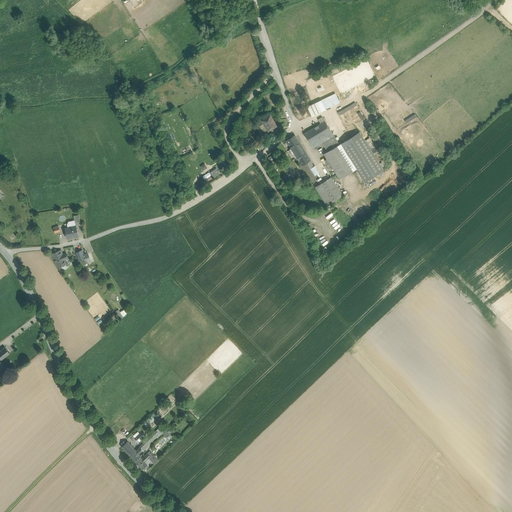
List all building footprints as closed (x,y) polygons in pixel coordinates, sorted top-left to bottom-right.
[(321,100),(322,102),(336,95),(334,93),(321,100)] [(322,102),(326,109),(339,102),(336,95),(322,102)] [(322,102),(321,100),(317,102),(321,111),(326,109),(322,102)] [(317,102),(308,107),(312,116),(321,111),(317,102)] [(277,125),(270,114),(261,120),(270,134),(276,130),(273,127),(277,125)] [(331,132),(325,121),(320,124),(318,125),(324,136),(331,132)] [(318,125),(304,133),(310,144),(324,136),(318,125)] [(324,136),(310,144),(313,148),(322,143),(334,136),(331,132),(324,136)] [(305,153),(295,135),(286,141),(297,158),(305,153)] [(334,136),(322,143),(327,151),(339,144),(334,136)] [(357,169),(341,143),(339,144),(327,151),(323,154),(327,159),(329,162),(339,179),(357,169)] [(305,153),(297,158),(302,165),(310,160),(305,153)] [(310,160),(302,165),(306,171),(312,168),(314,166),(310,160)] [(208,167),(203,170),(208,178),(212,176),(209,171),(210,170),(208,167)] [(312,168),(306,171),(312,182),(317,177),(312,168)] [(331,177),(315,187),(327,205),(343,195),(331,177)] [(76,226),(65,228),(67,238),(78,235),(76,226)] [(61,250),(51,254),(58,268),(67,264),(65,260),(68,258),(67,254),(63,256),(61,250)] [(82,250),(76,252),(79,260),(81,259),(85,258),(84,254),(82,250)] [(83,264),(91,261),(87,252),(84,254),(85,258),(81,259),(83,264)] [(5,347),(0,350),(0,358),(1,360),(10,353),(5,347)] [(157,410),(143,422),(148,429),(163,416),(157,410)] [(169,438),(171,435),(169,434),(170,432),(166,429),(163,434),(169,438)] [(138,431),(134,435),(139,440),(143,436),(138,431)] [(147,446),(149,444),(153,441),(153,442),(161,434),(158,431),(142,445),(145,448),(147,446)] [(134,448),(128,441),(122,447),(128,453),(134,448)] [(134,448),(128,453),(135,462),(140,457),(141,456),(139,454),(136,451),(134,448)] [(147,453),(142,458),(145,462),(151,457),(147,453)] [(142,458),(140,457),(135,462),(142,469),(147,465),(145,462),(142,458)]
